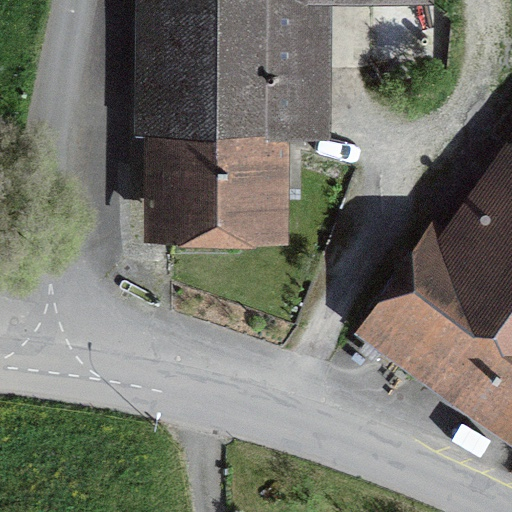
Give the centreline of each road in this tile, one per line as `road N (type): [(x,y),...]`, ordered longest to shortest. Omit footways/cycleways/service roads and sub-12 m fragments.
road 1 (tertiary): [(54,371),(191,398),(415,474),(494,511)]
road 2 (residential): [(43,312),(52,71),(68,0)]
